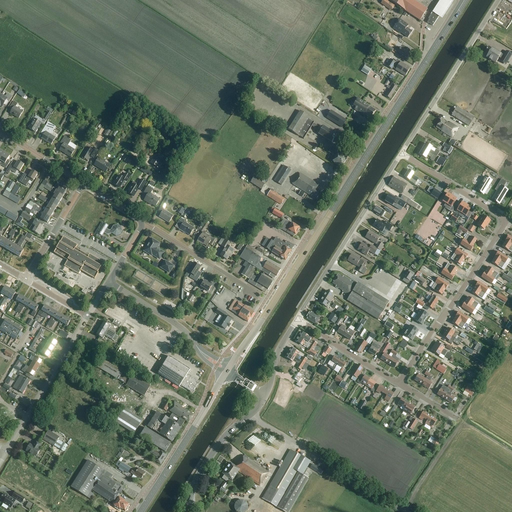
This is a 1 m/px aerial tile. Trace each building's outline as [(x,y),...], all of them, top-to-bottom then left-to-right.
[(420,21),(427,9),(413,1),(413,0),(387,0),(405,11),(420,21)] [(442,19),(454,0),(452,0),(439,0),(432,12),(442,19)] [(433,26),(438,17),(432,13),(428,19),(429,20),(427,23),(433,26)] [(408,38),(412,32),(407,28),(408,26),(399,19),(393,28),(401,34),(401,33),(408,38)] [(491,48),(489,47),(485,53),(487,55),(486,58),(496,64),(499,58),(501,59),(500,61),(506,65),(511,54),(506,51),(504,55),(492,48),(491,48)] [(407,59),(411,54),(401,48),(398,53),(407,59)] [(399,65),(390,59),(386,66),(392,69),(393,67),(396,68),(395,70),(405,76),(410,68),(400,62),(399,65)] [(365,66),(361,72),(367,76),(371,70),(365,66)] [(392,83),(390,87),(388,85),(387,88),(388,89),(384,95),(389,99),(397,86),(392,83)] [(2,95),(0,97),(0,106),(2,108),(6,100),(9,102),(12,97),(7,94),(5,97),(2,95)] [(364,114),(365,114),(371,118),(376,110),(370,106),(370,105),(367,103),(366,104),(365,103),(365,102),(357,97),(354,102),(358,104),(355,109),(364,114)] [(19,119),(23,112),(15,108),(17,104),(14,102),(10,108),(12,110),(10,113),(19,119)] [(340,108),(361,121),(365,115),(344,102),(340,108)] [(469,126),(475,117),(457,106),(452,115),(469,126)] [(72,117),(77,110),(71,107),(67,114),(72,117)] [(318,130),(319,134),(332,142),(337,135),(323,126),(320,127),(314,123),(315,122),(310,119),(311,118),(300,111),(289,130),(300,136),(301,133),(306,136),(312,126),(318,130)] [(331,111),(326,118),(342,127),(346,121),(331,111)] [(446,114),(443,118),(460,128),(462,124),(446,114)] [(35,133),(41,123),(34,119),(28,128),(35,133)] [(449,124),(441,119),(436,127),(441,131),(452,138),(459,128),(449,122),(449,124)] [(49,136),(52,132),(53,130),(55,126),(48,122),(46,126),(41,134),(44,136),(42,139),(51,145),(54,141),(54,140),(55,139),(49,136)] [(70,157),(75,150),(68,146),(70,143),(71,140),(65,136),(60,144),(63,145),(60,150),(70,157)] [(426,143),(422,149),(430,154),(432,155),(436,158),(438,155),(440,152),(433,148),(426,143)] [(447,149),(446,152),(450,154),(453,149),(444,144),(443,146),(447,149)] [(343,167),(345,165),(344,164),(347,159),(337,153),(339,150),(333,146),(329,152),(336,157),(332,162),(342,168),(342,167),(343,167)] [(92,151),(87,148),(81,157),(82,158),(81,158),(83,159),(84,159),(88,161),(91,155),(94,157),(98,151),(93,148),(92,151)] [(422,149),(419,154),(426,159),(428,156),(435,160),(436,158),(432,155),(430,154),(422,149)] [(4,153),(0,159),(0,166),(1,165),(6,168),(10,162),(7,160),(10,156),(4,153)] [(155,156),(151,163),(158,167),(162,160),(155,156)] [(106,172),(110,166),(105,162),(105,161),(100,157),(94,165),(106,172)] [(440,157),(436,163),(443,167),(446,161),(440,157)] [(20,172),(24,165),(18,161),(14,167),(10,165),(6,172),(9,174),(11,171),(15,174),(17,170),(20,172)] [(99,176),(101,173),(88,165),(86,168),(99,176)] [(24,173),(19,181),(26,186),(29,181),(32,182),(33,180),(33,181),(35,178),(36,176),(38,174),(32,170),(29,176),(24,173)] [(415,185),(419,179),(414,176),(415,174),(408,170),(404,177),(410,181),(409,182),(412,183),(415,185)] [(317,198),(321,192),(317,189),(319,185),(300,173),(293,184),(312,196),(312,195),(317,198)] [(127,182),(130,177),(125,174),(123,178),(119,176),(114,184),(117,186),(116,187),(116,188),(118,188),(119,188),(120,188),(124,180),(127,182)] [(280,174),(275,181),(281,185),(286,178),(280,174)] [(262,190),(265,185),(254,177),(250,182),(262,190)] [(400,182),(393,177),(388,186),(402,194),(407,185),(401,181),(400,182)] [(477,189),(477,190),(483,194),(484,193),(491,182),(484,178),(477,189)] [(141,191),(146,183),(141,180),(137,187),(133,185),(128,193),(134,197),(138,189),(141,191)] [(251,190),(253,187),(244,181),(242,184),(251,190)] [(55,192),(63,197),(66,192),(65,191),(67,188),(59,184),(57,187),(59,188),(57,191),(53,188),(52,190),(55,192)] [(16,185),(11,193),(15,195),(20,187),(16,185)] [(380,188),(394,197),(396,193),(383,185),(380,188)] [(155,207),(160,200),(151,194),(153,190),(148,187),(144,193),(148,195),(144,201),(149,204),(149,203),(155,207)] [(435,188),(431,194),(438,199),(441,193),(435,188)] [(493,199),(493,200),(499,204),(500,203),(506,192),(500,188),(493,199)] [(282,205),(285,199),(280,196),(281,195),(274,191),(272,189),(267,196),(270,198),(282,205)] [(21,199),(6,190),(3,195),(18,204),(21,199)] [(60,202),(63,197),(55,192),(52,190),(50,192),(50,193),(55,195),(53,198),(60,202)] [(445,207),(452,196),(447,193),(442,202),(445,204),(444,206),(445,207)] [(395,198),(389,195),(385,201),(392,206),(394,202),(401,207),(403,208),(406,203),(396,197),(395,198)] [(418,206),(419,205),(403,195),(400,199),(416,209),(418,206)] [(457,199),(452,196),(445,207),(450,210),(452,206),(457,199)] [(49,203),(57,207),(60,202),(53,198),(51,201),(50,200),(50,201),(49,203)] [(459,216),(466,205),(462,202),(457,211),(460,213),(458,215),(459,216)] [(54,212),(57,207),(49,203),(47,204),(47,205),(48,206),(47,208),(54,212)] [(471,208),(466,205),(459,216),(461,217),(463,215),(466,217),(469,218),(472,213),(469,212),(471,208)] [(169,223),(173,216),(164,210),(164,209),(161,207),(158,212),(161,214),(159,217),(169,223)] [(384,211),(377,207),(376,208),(375,207),(372,211),(377,214),(376,215),(381,217),(384,211)] [(50,218),(54,212),(47,208),(45,211),(44,211),(40,209),(39,211),(42,213),(50,218)] [(186,219),(191,211),(186,208),(181,216),(186,219)] [(261,212),(264,214),(264,215),(273,222),(276,218),(263,209),(261,212)] [(281,219),(284,214),(275,209),(272,214),(281,219)] [(18,217),(8,212),(5,216),(15,222),(18,217)] [(47,223),(50,218),(42,213),(41,215),(42,216),(40,219),(47,223)] [(153,216),(151,219),(160,225),(162,222),(153,216)] [(479,220),(488,226),(491,221),(483,216),(479,220)] [(189,236),(194,229),(184,222),(185,221),(180,218),(177,223),(182,226),(179,230),(183,233),(184,232),(189,236)] [(40,236),(44,228),(43,227),(44,224),(35,219),(29,229),(33,231),(32,232),(40,236)] [(281,223),(284,224),(281,230),(287,233),(286,233),(291,236),(295,234),(300,227),(295,225),(295,224),(294,223),(293,223),(292,223),(291,224),(286,221),(283,219),(281,223)] [(384,224),(377,219),(373,226),(382,232),(385,228),(390,231),(393,226),(385,221),(384,224)] [(488,226),(479,220),(476,225),(480,227),(479,228),(482,230),(483,229),(484,230),(486,227),(488,226)] [(211,245),(215,239),(212,238),(204,232),(209,224),(206,222),(200,231),(203,233),(202,234),(197,241),(201,244),(202,243),(207,246),(208,244),(211,245)] [(109,231),(106,229),(108,226),(103,223),(97,234),(102,236),(104,233),(107,235),(112,234),(116,236),(120,235),(122,231),(121,227),(117,225),(113,226),(111,230),(109,231)] [(459,235),(462,231),(466,233),(468,231),(461,226),(459,229),(456,233),(459,235)] [(376,245),(380,237),(370,230),(365,238),(376,245)] [(463,240),(474,247),(473,246),(477,241),(467,234),(463,240)] [(98,273),(104,263),(90,254),(89,256),(76,249),(78,245),(64,237),(54,253),(68,261),(64,266),(79,275),(81,271),(95,279),(99,273),(98,273)] [(0,245),(4,248),(8,240),(6,239),(6,240),(3,238),(0,242),(0,245)] [(269,240),(265,248),(268,250),(272,252),(280,258),(284,260),(284,259),(285,259),(286,260),(294,246),(287,241),(285,244),(275,238),(273,242),(270,240),(269,240)] [(159,259),(163,253),(158,250),(157,247),(159,244),(152,239),(144,251),(151,256),(152,255),(159,259)] [(9,251),(13,244),(10,242),(11,241),(8,240),(4,248),(9,251)] [(230,258),(235,251),(229,247),(231,244),(225,240),(221,246),(225,248),(220,256),(227,260),(229,257),(230,258)] [(470,251),(474,247),(463,240),(461,243),(460,245),(461,245),(470,251)] [(21,243),(19,242),(19,241),(16,246),(13,244),(9,251),(14,254),(21,243)] [(511,253),(511,252),(511,245),(505,241),(502,247),(511,253)] [(375,247),(378,249),(381,251),(384,245),(379,242),(375,247)] [(21,247),(23,244),(21,243),(14,254),(20,257),(24,250),(21,248),(21,247)] [(245,243),(239,252),(242,254),(246,248),(247,245),(245,243)] [(378,249),(375,247),(371,245),(370,247),(362,243),(357,250),(366,256),(369,251),(374,255),(378,249)] [(276,277),(280,270),(246,248),(242,254),(239,258),(254,267),(256,268),(269,276),(271,274),(276,277)] [(454,253),(465,260),(468,256),(457,249),(454,253)] [(495,257),(505,263),(508,259),(498,252),(495,257)] [(464,261),(465,260),(454,253),(451,258),(450,259),(452,260),(461,266),(464,261),(464,260),(464,261)] [(362,266),(364,262),(360,259),(352,254),(347,261),(356,266),(359,268),(357,270),(364,275),(367,270),(362,266)] [(501,269),(505,263),(495,257),(491,262),(501,269)] [(169,273),(173,266),(165,261),(161,268),(169,273)] [(201,267),(194,263),(192,266),(191,265),(187,272),(192,274),(190,278),(196,282),(200,275),(197,273),(201,267)] [(444,269),(454,276),(454,275),(458,270),(448,263),(444,269)] [(256,268),(254,267),(253,267),(248,264),(241,274),(249,280),(256,268)] [(498,274),(488,267),(485,273),(484,273),(494,280),(498,274)] [(451,281),(454,276),(444,269),(441,273),(441,274),(442,275),(451,281)] [(408,272),(404,277),(410,281),(415,273),(410,270),(408,272)] [(491,284),(494,280),(484,273),(481,278),(491,284)] [(259,279),(252,275),(248,283),(255,287),(257,284),(261,286),(261,287),(262,288),(263,288),(267,290),(268,290),(273,282),(267,279),(267,278),(266,277),(265,278),(262,275),(259,279)] [(345,280),(338,275),(333,284),(337,286),(336,287),(338,289),(338,288),(343,291),(342,292),(348,295),(356,284),(346,278),(345,280)] [(417,277),(415,281),(422,286),(425,282),(417,277)] [(435,283),(445,290),(448,285),(438,278),(435,283)] [(208,292),(212,286),(204,281),(200,287),(208,292)] [(475,287),(485,294),(488,289),(478,282),(475,287)] [(370,290),(358,283),(346,301),(358,308),(359,307),(377,319),(389,302),(370,290)] [(445,290),(435,283),(431,289),(441,295),(445,290)] [(5,300),(10,290),(5,287),(1,294),(4,296),(3,298),(5,300)] [(481,299),(485,294),(475,287),(471,293),(481,299)] [(5,300),(6,301),(8,298),(12,300),(16,293),(10,290),(5,300)] [(323,297),(331,302),(334,297),(333,297),(334,295),(327,291),(323,297)] [(505,302),(507,298),(498,292),(495,296),(505,302)] [(18,312),(26,299),(19,295),(16,300),(20,303),(15,311),(18,312)] [(428,300),(435,305),(438,300),(431,296),(428,300)] [(328,306),(331,302),(323,297),(319,303),(326,307),(327,306),(328,306)] [(464,303),(475,310),(479,304),(468,297),(465,303),(464,303)] [(29,308),(32,303),(26,299),(18,312),(20,314),(25,306),(29,308)] [(245,307),(237,302),(234,300),(230,307),(228,310),(238,316),(248,322),(250,318),(251,318),(254,313),(247,308),(248,308),(245,306),(245,307)] [(432,309),(435,305),(428,300),(425,305),(432,309)] [(32,303),(29,308),(34,311),(32,313),(31,315),(34,317),(37,312),(36,311),(39,306),(32,303)] [(472,314),(475,310),(464,303),(461,308),(472,314)] [(48,315),(51,309),(45,305),(42,310),(41,309),(38,314),(41,316),(42,315),(42,314),(43,312),(48,315)] [(493,315),(495,311),(494,311),(491,309),(486,306),(484,310),(493,315)] [(337,310),(334,314),(339,318),(342,314),(341,313),(344,310),(339,307),(337,311),(337,310)] [(54,318),(58,313),(51,309),(48,315),(54,318)] [(228,326),(230,324),(229,323),(231,320),(226,317),(227,315),(218,309),(216,313),(223,317),(218,325),(225,329),(227,326),(228,326)] [(417,314),(425,320),(426,319),(426,318),(428,316),(428,315),(420,310),(419,310),(418,313),(417,313),(417,314)] [(320,317),(311,312),(310,313),(309,312),(306,317),(307,318),(307,319),(316,325),(320,317)] [(455,317),(465,324),(466,323),(468,325),(469,324),(471,321),(458,312),(455,317)] [(61,322),(64,317),(58,313),(54,318),(61,322)] [(423,324),(425,320),(417,314),(414,318),(414,319),(422,325),(423,324)] [(64,317),(61,322),(66,325),(64,328),(64,327),(63,329),(66,331),(69,326),(68,325),(71,321),(64,317)] [(462,329),(465,324),(455,317),(452,323),(462,329)] [(7,336),(14,325),(11,323),(12,322),(9,320),(8,322),(5,320),(4,322),(2,321),(0,324),(0,328),(0,329),(0,330),(6,334),(6,335),(7,336)] [(42,332),(47,325),(42,322),(37,329),(42,332)] [(114,337),(115,335),(116,333),(109,329),(111,326),(110,325),(104,322),(100,328),(114,337)] [(387,322),(384,325),(391,330),(394,326),(392,325),(387,322)] [(343,336),(347,331),(345,330),(346,327),(340,324),(339,326),(340,327),(337,332),(343,336)] [(14,325),(7,336),(9,337),(9,336),(16,340),(17,339),(19,340),(23,333),(21,332),(22,330),(19,328),(20,327),(18,325),(17,327),(14,325)] [(407,329),(415,335),(416,334),(416,333),(418,331),(418,330),(410,325),(409,325),(408,328),(407,328),(407,329)] [(112,340),(114,337),(100,328),(96,335),(102,338),(103,339),(105,336),(112,340)] [(445,332),(460,342),(462,340),(456,336),(458,333),(455,331),(454,332),(447,328),(445,332)] [(347,331),(343,336),(350,340),(355,333),(348,329),(347,331)] [(413,339),(415,335),(407,329),(404,333),(404,334),(412,340),(413,339)] [(298,337),(315,347),(317,343),(313,341),(312,342),(310,341),(311,338),(308,336),(301,332),(298,337)] [(399,335),(394,332),(391,336),(396,340),(399,335)] [(459,344),(460,342),(445,332),(442,336),(449,341),(448,342),(451,344),(454,341),(459,344)] [(370,345),(373,339),(369,336),(365,342),(360,339),(354,350),(359,354),(360,353),(361,353),(367,343),(370,345)] [(318,354),(320,350),(315,347),(298,337),(295,342),(302,346),(303,345),(308,348),(306,352),(314,357),(317,353),(318,354)] [(46,340),(45,342),(47,343),(54,348),(57,342),(55,341),(51,338),(49,342),(46,340)] [(105,350),(107,346),(97,340),(94,343),(105,350)] [(433,346),(450,358),(451,356),(447,352),(443,349),(444,348),(438,343),(437,343),(436,342),(433,346)] [(51,353),(54,348),(47,343),(44,349),(51,353)] [(378,351),(380,347),(373,343),(370,347),(371,347),(368,352),(374,356),(377,351),(378,351)] [(385,353),(390,345),(387,343),(382,351),(385,353)] [(439,356),(442,359),(444,356),(449,359),(450,358),(433,346),(430,350),(439,356)] [(51,353),(44,349),(42,347),(41,350),(43,351),(41,354),(48,358),(51,353)] [(298,353),(291,348),(288,353),(298,358),(298,359),(299,356),(297,354),(298,353)] [(11,358),(13,354),(6,349),(4,353),(11,358)] [(33,361),(39,365),(42,361),(36,357),(37,356),(32,353),(31,356),(35,358),(33,361)] [(301,361),(298,359),(298,358),(288,353),(285,357),(293,362),(294,359),(300,363),(296,368),(301,370),(305,363),(301,361)] [(387,364),(391,357),(384,353),(380,359),(387,364)] [(495,366),(501,357),(496,354),(490,363),(495,366)] [(399,359),(395,356),(393,355),(391,357),(387,364),(394,368),(398,362),(399,359)] [(334,363),(337,365),(340,360),(334,356),(331,361),(330,360),(328,364),(330,366),(332,364),(333,365),(334,363)] [(144,396),(150,386),(133,376),(133,374),(103,357),(97,367),(127,385),(144,396)] [(192,393),(199,382),(187,375),(190,370),(168,357),(158,374),(179,387),(181,385),(182,386),(182,387),(192,393)] [(340,360),(337,365),(339,367),(338,368),(340,369),(339,371),(341,373),(344,369),(343,369),(346,364),(340,360)] [(36,372),(39,365),(33,361),(29,368),(36,372)] [(436,375),(439,370),(431,367),(433,363),(428,361),(424,370),(436,375)] [(362,367),(358,364),(358,365),(356,365),(350,374),(357,379),(363,369),(362,368),(362,367)] [(313,375),(318,369),(313,366),(309,371),(313,375)] [(33,376),(36,372),(29,368),(27,371),(23,368),(22,371),(26,374),(27,373),(33,376)] [(466,377),(468,374),(459,368),(457,371),(466,377)] [(107,385),(110,387),(114,378),(96,369),(93,373),(109,381),(107,385)] [(298,382),(303,375),(298,372),(293,379),(298,382)] [(421,385),(425,379),(418,374),(414,380),(421,385)] [(17,382),(20,384),(26,387),(30,381),(21,375),(17,382)] [(331,386),(335,381),(328,375),(324,380),(331,386)] [(366,386),(370,379),(364,376),(361,380),(359,378),(357,382),(359,384),(360,383),(366,386)] [(370,379),(366,386),(371,390),(370,391),(373,392),(376,388),(373,387),(376,382),(370,379)] [(432,383),(430,382),(425,379),(421,385),(428,389),(432,383)] [(344,389),(348,384),(342,381),(339,386),(344,389)] [(26,387),(20,384),(17,382),(13,388),(23,394),(26,387)] [(451,387),(444,399),(451,404),(453,400),(455,402),(457,399),(455,397),(450,394),(456,386),(454,384),(453,385),(452,387),(451,387)] [(384,394),(387,389),(380,385),(376,392),(379,394),(380,392),(384,394)] [(444,399),(451,387),(449,385),(445,391),(441,388),(437,395),(444,399)] [(471,396),(474,391),(468,386),(464,392),(471,396)] [(387,389),(384,394),(386,396),(384,399),(389,402),(394,394),(387,389)] [(402,405),(406,407),(408,403),(401,398),(397,405),(401,407),(402,405)] [(166,411),(171,403),(166,400),(161,408),(166,411)] [(159,401),(152,409),(156,412),(163,404),(159,401)] [(178,417),(183,409),(181,407),(182,406),(174,401),(168,411),(178,417)] [(355,402),(350,409),(354,411),(358,404),(355,402)] [(408,403),(406,407),(404,411),(403,412),(407,414),(408,412),(411,414),(415,407),(408,403)] [(134,434),(141,422),(140,421),(141,419),(124,409),(115,422),(134,434)] [(183,409),(178,417),(188,423),(193,415),(183,409)] [(169,420),(157,412),(147,427),(172,442),(181,428),(184,422),(172,415),(169,420)] [(427,421),(430,416),(423,412),(419,418),(422,421),(423,419),(427,421)] [(429,422),(427,426),(432,429),(437,420),(430,416),(427,421),(429,422)] [(410,424),(408,427),(412,430),(417,422),(413,419),(412,421),(411,422),(410,424)] [(165,453),(170,444),(145,428),(140,437),(165,453)] [(54,446),(59,437),(49,431),(43,440),(54,446)] [(420,444),(428,449),(431,444),(423,439),(420,444)] [(38,450),(42,444),(36,441),(33,446),(30,445),(26,451),(30,453),(30,454),(32,455),(33,455),(36,457),(40,450),(38,450)] [(59,449),(63,452),(67,445),(63,443),(59,449)] [(159,452),(152,448),(148,454),(156,459),(154,461),(160,465),(167,455),(161,451),(160,450),(159,452)] [(297,472),(305,459),(290,450),(262,498),(277,507),(297,472)] [(269,472),(244,455),(236,467),(230,463),(222,474),(224,475),(222,479),(226,482),(229,479),(232,481),(239,472),(260,486),(269,472)] [(117,483),(107,476),(104,475),(102,474),(104,471),(88,461),(71,487),(87,497),(91,500),(94,495),(90,492),(92,490),(93,490),(93,491),(93,490),(113,504),(120,494),(121,494),(126,488),(117,482),(117,483)] [(128,473),(131,469),(121,462),(119,467),(121,468),(124,470),(128,473)] [(321,474),(323,471),(313,464),(310,468),(321,474)] [(145,473),(139,468),(136,472),(133,470),(130,473),(137,477),(137,476),(141,479),(145,473)] [(277,507),(285,511),(288,511),(308,479),(297,472),(277,507)] [(23,503),(25,498),(15,492),(12,496),(23,503)] [(11,508),(16,501),(4,494),(1,499),(4,502),(3,504),(11,508)] [(123,500),(120,497),(118,500),(117,499),(117,500),(113,505),(117,508),(118,507),(125,511),(126,511),(127,509),(127,508),(129,505),(123,500)] [(245,511),(246,511),(247,511),(247,510),(248,509),(248,508),(248,507),(248,506),(248,505),(247,504),(247,503),(246,502),(245,501),(244,501),(243,500),(242,500),(241,500),(240,500),(239,501),(238,501),(237,502),(236,503),(235,504),(235,505),(235,506),(235,507),(235,508),(235,509),(235,510),(236,511),(237,511),(245,511)]
